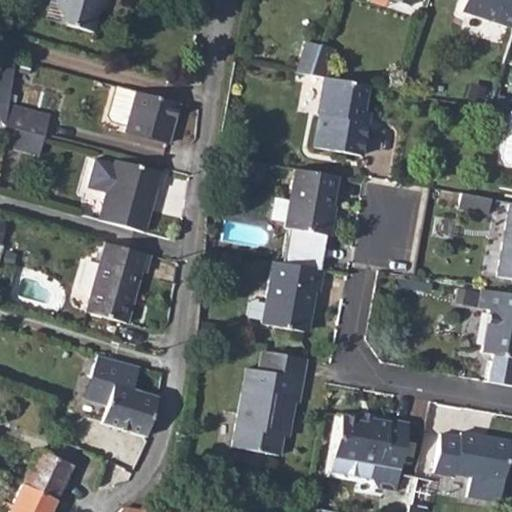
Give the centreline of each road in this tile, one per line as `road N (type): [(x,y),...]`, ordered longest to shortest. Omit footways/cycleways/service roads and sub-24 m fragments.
road 1 (residential): [(104,511),(141,487),(174,399),(239,0)]
road 2 (residential): [(511,398),(342,368),(364,250),(387,206)]
